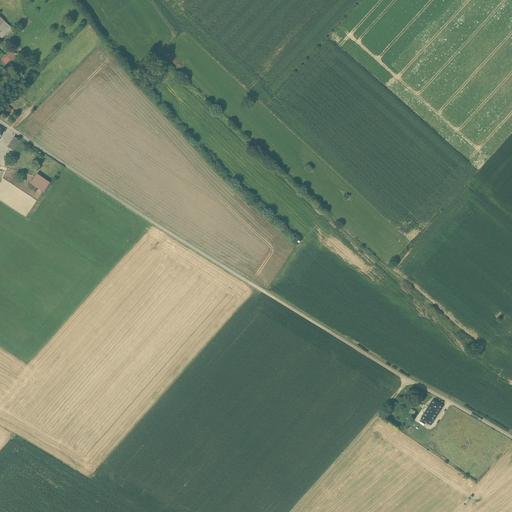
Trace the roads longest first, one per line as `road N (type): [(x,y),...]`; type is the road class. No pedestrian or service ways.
road 1 (unclassified): [(0,121),(261,290),(511,436)]
road 2 (track): [(291,511),(409,380)]
